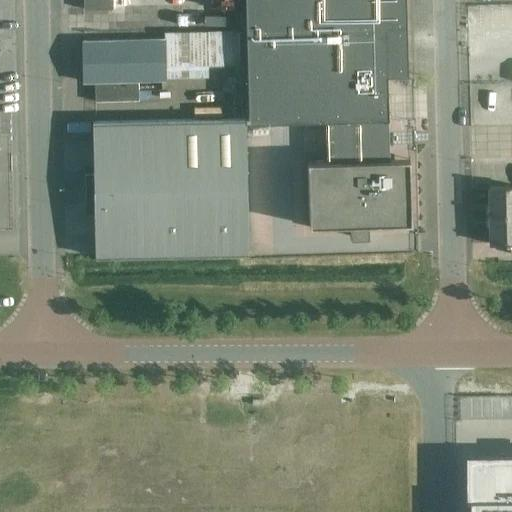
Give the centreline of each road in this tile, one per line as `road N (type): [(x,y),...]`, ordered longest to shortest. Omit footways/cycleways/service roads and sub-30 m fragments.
road 1 (unclassified): [(435,354),(46,356)]
road 2 (unclassified): [(46,356),(37,0)]
road 3 (unclassified): [(455,354),(441,0)]
road 4 (unclassified): [(440,511),(435,354)]
